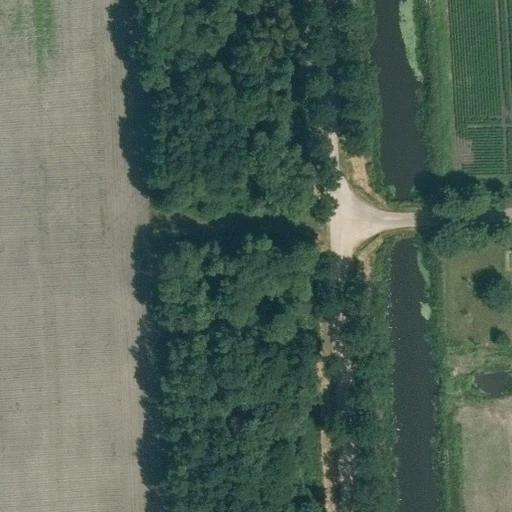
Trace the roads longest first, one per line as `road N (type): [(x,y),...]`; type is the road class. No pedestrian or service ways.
road 1 (unclassified): [(338,270),(324,0)]
road 2 (track): [(350,511),(338,270)]
